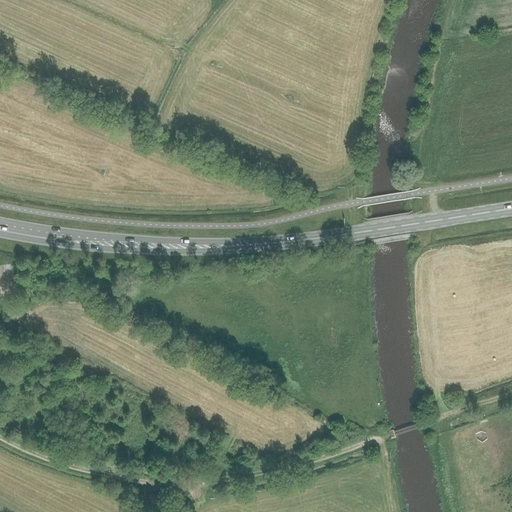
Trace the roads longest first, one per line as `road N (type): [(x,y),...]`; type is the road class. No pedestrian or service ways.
road 1 (track): [(394,434),(322,459),(194,483),(76,470),(0,436)]
road 2 (primary): [(363,232),(160,246),(0,226)]
road 3 (primary): [(363,232),(511,209)]
